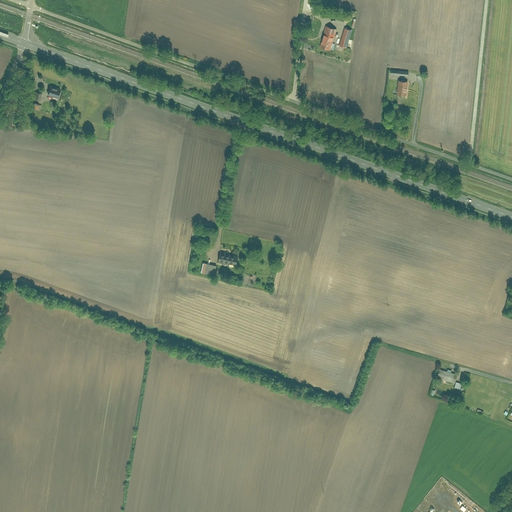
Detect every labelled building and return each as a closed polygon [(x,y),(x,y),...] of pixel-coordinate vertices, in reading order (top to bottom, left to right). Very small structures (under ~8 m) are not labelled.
[(337,29),(326,26),(320,46),(330,49),(337,29)] [(345,28),(339,45),(347,48),(352,31),(345,28)] [(398,80),(397,95),(407,96),(408,82),(398,80)] [(49,87),(47,96),(57,98),(59,89),(49,87)] [(30,98),(39,101),(41,94),(32,91),(30,98)] [(220,254),(218,263),(236,266),(237,257),(220,254)] [(202,273),(213,275),(215,265),(204,263),(202,273)] [(455,383),(457,374),(440,369),(437,378),(455,383)]
